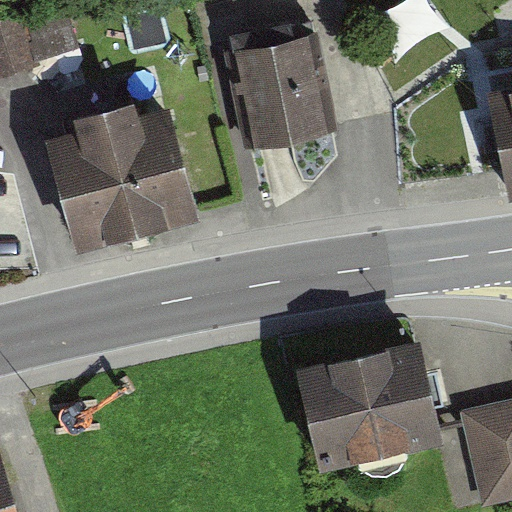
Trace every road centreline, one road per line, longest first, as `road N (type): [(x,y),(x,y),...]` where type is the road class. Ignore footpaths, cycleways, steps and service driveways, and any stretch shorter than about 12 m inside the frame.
road 1 (secondary): [(511,250),(248,287),(0,343)]
road 2 (track): [(42,511),(0,364)]
